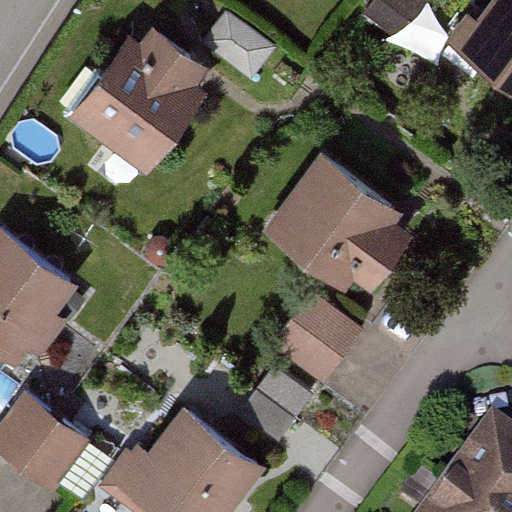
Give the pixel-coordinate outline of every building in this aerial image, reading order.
[(379,0),(427,55),(465,21),(446,0),(379,0)] [(511,0),(499,0),(467,43),(511,76),(511,0)] [(271,45),(229,15),(212,40),(253,69),(271,45)] [(142,49),(130,40),(78,108),(147,160),(200,90),(184,78),(193,66),(191,56),(161,34),(152,35),(142,49)] [(274,225),(344,276),(352,264),(366,274),(375,273),(398,243),(397,233),(385,224),(397,208),(325,156),(274,225)] [(72,279),(3,228),(0,232),(0,344),(15,356),(36,328),(48,337),(64,316),(52,307),(72,279)] [(361,326),(314,292),(279,340),(326,374),(361,326)] [(261,384),(298,411),(312,391),(275,365),(261,384)] [(243,409),(280,435),(294,416),(257,389),(243,409)] [(0,428),(0,447),(56,490),(95,438),(29,390),(0,428)] [(137,439),(107,479),(148,509),(155,500),(171,511),(220,511),(257,462),(186,410),(155,453),(137,439)] [(433,511),(511,511),(511,441),(494,429),(433,511)]
